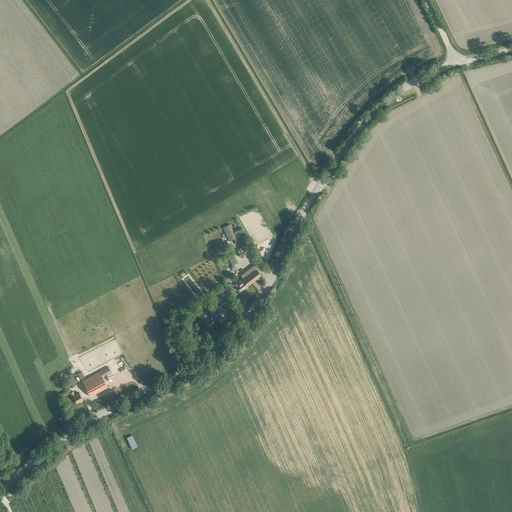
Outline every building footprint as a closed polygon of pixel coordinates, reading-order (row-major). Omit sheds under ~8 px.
[(229,241),(236,238),(229,224),(223,227),(229,241)] [(239,249),(243,256),(249,252),(246,248),(245,249),(243,246),(239,249)] [(232,265),(238,261),(234,252),(227,256),(232,265)] [(240,291),(260,276),(253,265),(240,275),(242,278),(234,284),(240,291)] [(228,286),(218,291),(221,298),(231,293),(228,286)] [(208,326),(220,317),(215,311),(211,314),(212,316),(209,318),(205,313),(201,316),(205,321),(204,322),(208,326)] [(168,326),(171,333),(176,331),(173,324),(168,326)] [(102,376),(111,372),(109,367),(82,381),(90,396),(108,387),(102,376)] [(77,403),(83,400),(79,392),(75,394),(73,391),(70,393),(72,396),(73,396),(77,403)] [(126,438),(131,449),(137,447),(132,435),(126,438)]
